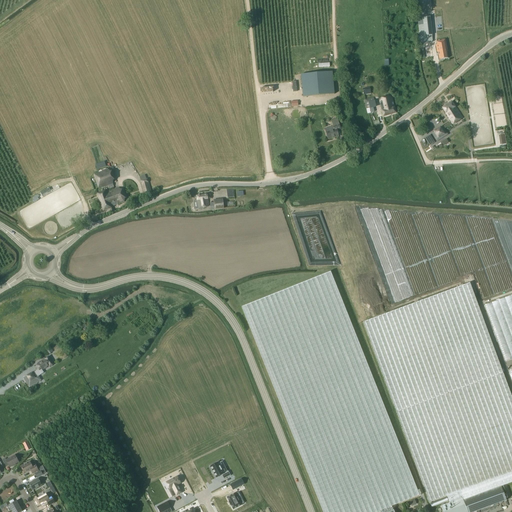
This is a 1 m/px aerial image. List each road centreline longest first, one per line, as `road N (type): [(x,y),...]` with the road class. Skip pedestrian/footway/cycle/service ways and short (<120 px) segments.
road 1 (unclassified): [(70,241),(185,188),(284,182),(323,168),(511,34)]
road 2 (tertiary): [(70,286),(161,277),(214,298),(243,338),(311,511)]
road 3 (unknown): [(248,0),(268,184)]
